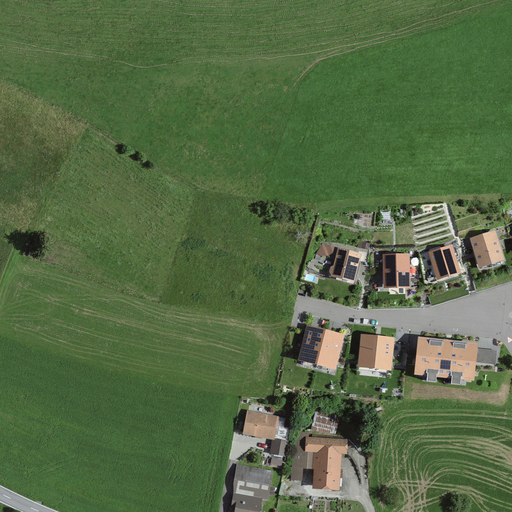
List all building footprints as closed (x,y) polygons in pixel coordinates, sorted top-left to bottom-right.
[(501,259),(494,234),(473,240),(481,265),(501,259)] [(332,253),(333,247),(322,245),(317,253),(322,255),(327,255),(332,253)] [(458,272),(450,248),(431,254),(439,278),(458,272)] [(353,280),(359,255),(339,250),(335,267),(332,268),(331,272),(333,275),(353,280)] [(407,284),(406,258),(386,259),(387,284),(407,284)] [(302,358),(318,362),(325,333),(309,329),(302,358)] [(341,337),(325,333),(318,362),(333,366),(341,337)] [(388,367),(391,341),(364,338),(362,364),(388,367)] [(495,364),(497,351),(475,348),(475,346),(420,340),(417,372),(472,378),(473,362),(495,364)] [(319,410),(317,416),(333,419),(335,414),(319,410)] [(274,438),(275,434),(278,418),(248,413),(244,432),(274,438)] [(275,434),(274,438),(271,454),(286,457),(291,428),(279,426),(278,435),(275,434)] [(340,475),(341,469),(335,469),(336,452),(344,452),(345,441),(302,439),(302,433),(295,433),(294,439),(293,439),(291,479),(302,479),(302,467),(315,468),(314,485),(316,486),(337,487),(338,475),(340,475)] [(270,486),(272,472),(237,465),(235,478),(245,480),(244,487),(260,490),(258,498),(234,494),(232,502),(237,503),(235,511),(262,511),(260,511),(262,499),(267,500),(269,490),(274,491),(275,487),(270,486)]
